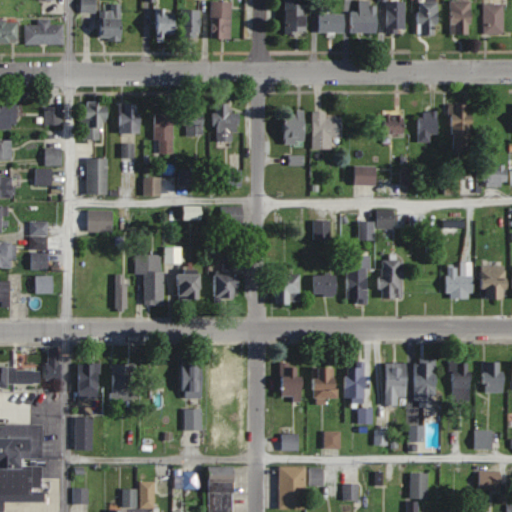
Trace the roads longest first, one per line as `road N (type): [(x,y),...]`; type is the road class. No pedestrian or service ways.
road 1 (residential): [(256,511),(261,0)]
road 2 (residential): [(511,327),(0,329)]
road 3 (residential): [(511,71),(0,73)]
